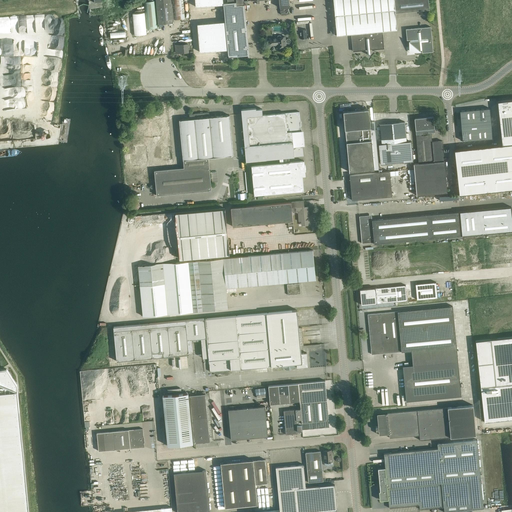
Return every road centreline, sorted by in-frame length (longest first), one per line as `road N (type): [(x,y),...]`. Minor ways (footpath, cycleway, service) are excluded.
road 1 (unknown): [(331,237),(198,239),(151,230),(127,247),(119,295),(137,316),(298,300),(337,304)]
road 2 (tertiary): [(350,437),(318,91)]
road 3 (unknown): [(238,91),(238,156),(214,196),(146,205),(139,190)]
road 4 (unclassified): [(160,456),(350,437)]
road 5 (unclassified): [(318,91),(193,91),(159,74)]
road 6 (unknown): [(343,368),(191,381)]
road 7 (unknown): [(328,205),(458,200)]
road 8 (tertiary): [(318,91),(447,90)]
